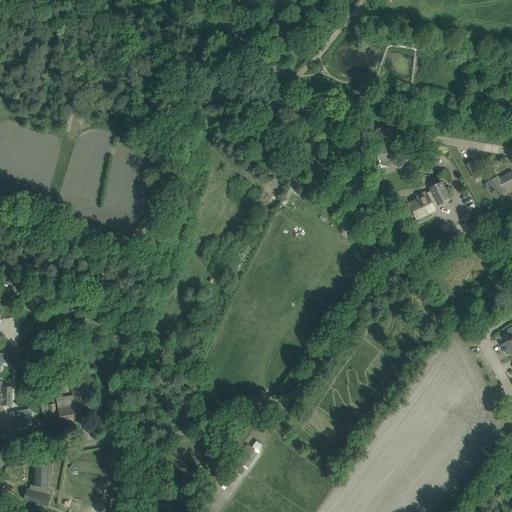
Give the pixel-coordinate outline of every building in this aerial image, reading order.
[(61,130),(68,132),(74,110),(67,108),(61,130)] [(402,150),(380,146),(378,159),(392,158),(393,154),(400,155),(401,153),(402,153),(402,150)] [(467,164),(474,178),(481,175),(473,161),(467,164)] [(489,191),(492,189),(495,195),(505,190),(504,189),(511,184),(511,171),(511,172),(500,179),(498,176),(485,184),(489,191)] [(414,216),(416,219),(434,210),(433,207),(438,205),(449,199),(441,183),(430,188),(433,194),(427,196),(427,195),(425,196),(424,193),(417,197),(418,199),(409,204),(410,208),(408,209),(412,217),(414,216)] [(271,196),(267,205),(277,209),(281,200),(271,196)] [(363,220),(360,231),(366,233),(370,222),(363,220)] [(511,326),(506,330),(511,338),(501,344),(507,355),(511,352),(511,326)] [(8,351),(8,363),(21,364),(21,351),(8,351)] [(33,387),(37,391),(42,387),(38,383),(33,387)] [(61,424),(81,421),(77,402),(87,400),(84,385),(72,387),(74,395),(56,399),(61,424)] [(0,403),(1,404),(1,405),(11,406),(12,387),(2,386),(2,387),(0,387),(0,403)] [(180,419),(188,423),(197,405),(189,401),(180,419)] [(33,420),(31,420),(30,416),(11,419),(14,434),(33,430),(32,428),(34,428),(35,427),(36,426),(36,425),(36,422),(35,421),(33,420)] [(247,444),(235,461),(240,464),(246,468),(247,468),(250,463),(258,452),(252,448),(247,444)] [(47,506),(50,496),(47,495),(47,486),(48,486),(49,465),(34,464),(33,485),(30,485),(29,490),(27,490),(24,500),(47,506)]
